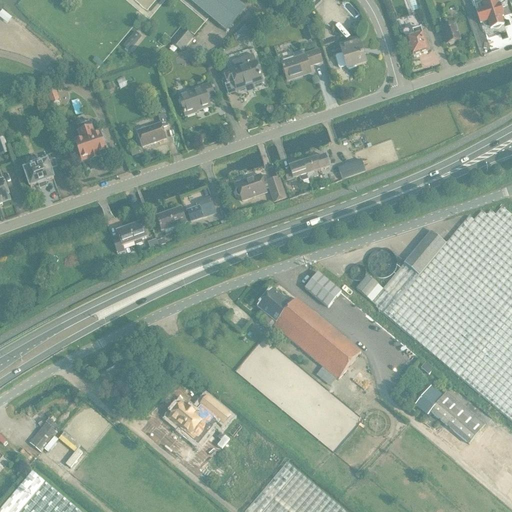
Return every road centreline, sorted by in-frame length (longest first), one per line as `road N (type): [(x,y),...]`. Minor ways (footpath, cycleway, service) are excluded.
road 1 (unclassified): [(0,404),(130,330),(204,299),(511,190)]
road 2 (unclassified): [(0,230),(398,89)]
road 3 (primary): [(511,142),(151,289)]
road 4 (primary): [(0,382),(151,289)]
road 5 (primary): [(151,289),(64,324),(0,364)]
road 6 (residential): [(398,89),(511,51)]
